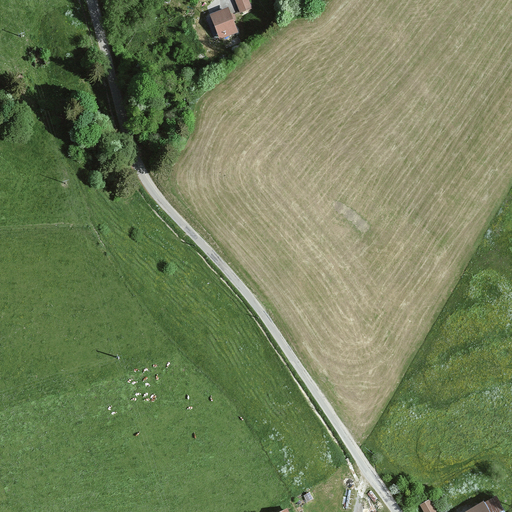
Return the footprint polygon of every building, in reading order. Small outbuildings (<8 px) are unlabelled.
[(251,7),(246,0),(235,0),(234,1),(241,13),(251,7)] [(233,33),(225,12),(211,18),(218,39),(233,33)] [(43,66),(40,53),(29,55),(31,69),(43,66)] [(510,498),(506,490),(466,511),(505,511),(509,510),(505,500),(510,498)] [(436,511),(430,498),(422,502),(426,511),(436,511)]
